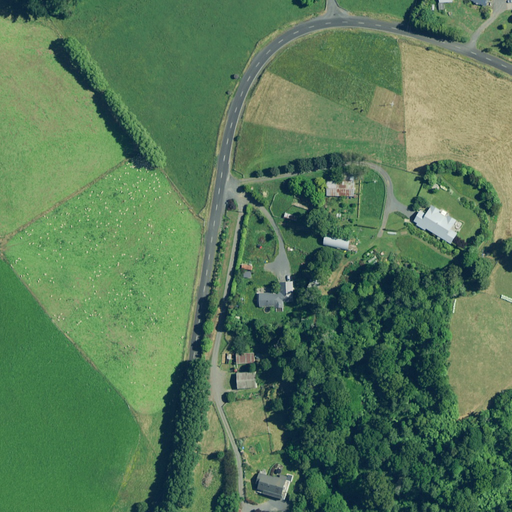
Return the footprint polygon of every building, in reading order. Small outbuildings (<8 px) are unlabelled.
[(355,197),(356,174),(343,173),(343,182),(328,182),(328,196),(355,197)] [(441,211),(433,206),(428,215),(421,212),(414,224),(426,230),(427,229),(452,244),(458,234),(452,230),(457,221),(449,216),(448,218),(440,213),(441,211)] [(299,217),(287,213),(285,219),(297,223),(299,217)] [(351,240),(327,235),(325,245),(349,250),(351,240)] [(294,302),(294,283),(282,283),(282,293),(261,294),(261,307),(276,307),(276,308),(285,308),(285,302),(294,302)] [(234,354),(221,354),(221,365),(229,365),(228,360),(234,360),(234,354)] [(255,364),(255,354),(237,354),(237,365),(255,364)] [(257,388),(256,373),(238,374),(239,389),(257,388)] [(280,479),(260,473),(257,485),(260,485),(258,493),(283,499),(289,478),(281,476),(280,479)]
